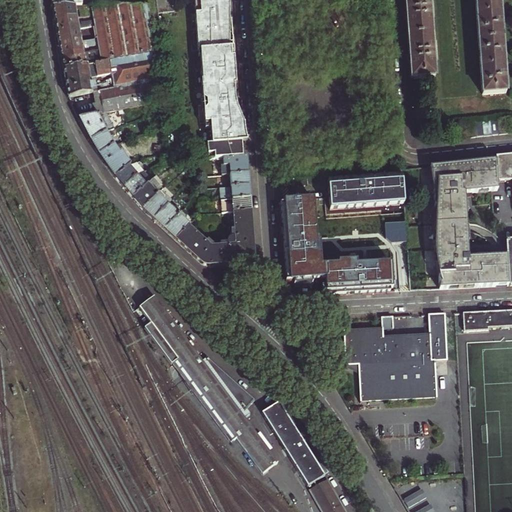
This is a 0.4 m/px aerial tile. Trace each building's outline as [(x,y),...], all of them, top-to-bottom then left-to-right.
[(144,0),(144,4),(148,4),(148,8),(150,25),(159,25),(156,0),(144,0)] [(222,159),(242,158),(241,143),(245,143),(243,115),(242,103),(241,84),(239,67),(238,52),(238,43),(234,0),(189,0),(200,146),(206,146),(207,161),(222,159)] [(428,0),(404,0),(406,14),(409,58),(411,80),(434,78),(428,0)] [(500,14),(498,0),(474,0),(482,96),(505,94),(504,70),(500,14)] [(123,5),(90,6),(91,12),(92,16),(93,21),(94,28),(96,40),(97,46),(98,51),(99,57),(100,63),(103,63),(106,76),(114,74),(115,78),(112,78),(114,89),(118,111),(158,103),(155,76),(150,25),(148,8),(148,4),(144,4),(123,5)] [(82,6),(52,8),(53,16),(55,24),(66,22),(65,20),(76,18),(75,12),(79,11),(79,14),(91,12),(90,6),(82,6)] [(56,35),(78,31),(94,28),(93,21),(81,24),(81,26),(77,26),(76,18),(65,20),(66,22),(55,24),(56,30),(56,35)] [(58,42),(59,47),(81,43),(78,31),(56,35),(58,42)] [(60,53),(61,59),(72,57),(72,56),(83,54),(81,47),(85,46),(85,48),(97,46),(96,40),(81,43),(59,47),(60,53)] [(72,57),(61,59),(62,65),(63,70),(100,63),(99,57),(87,59),(88,61),(84,62),(83,54),(72,56),(72,57)] [(103,63),(100,63),(63,70),(65,85),(68,98),(92,94),(90,79),(106,76),(103,63)] [(96,115),(104,114),(118,111),(114,89),(93,93),(96,105),(94,106),(94,109),(96,115)] [(86,133),(91,141),(104,133),(110,131),(113,130),(104,114),(96,115),(79,119),(86,133)] [(499,135),(498,120),(490,121),(492,136),(496,136),(499,135)] [(503,135),(507,134),(505,120),(498,120),(499,135),(503,135)] [(490,121),(483,122),(485,137),(488,136),(492,136),(490,121)] [(485,137),(483,122),(475,123),(477,138),(480,137),(485,137)] [(473,138),(477,138),(475,123),(467,124),(469,139),(473,138)] [(469,139),(467,124),(460,125),(462,140),(466,139),(469,139)] [(462,140),(460,125),(453,126),(454,141),(458,140),(462,140)] [(454,141),(453,126),(445,127),(447,141),(451,141),(454,141)] [(438,128),(440,142),(443,142),(447,141),(445,127),(438,128)] [(99,155),(113,146),(108,137),(112,135),(110,131),(104,133),(91,141),(96,150),(99,155)] [(120,156),(123,155),(121,152),(118,153),(113,146),(99,155),(104,163),(106,167),(120,156)] [(120,156),(106,167),(114,178),(127,167),(130,166),(123,155),(120,156)] [(511,155),(495,157),(495,161),(496,183),(511,181),(511,240),(506,241),(506,257),(508,286),(511,286),(511,155)] [(242,158),(222,159),(222,166),(220,166),(221,176),(230,175),(247,174),(247,168),(246,158),(242,158)] [(465,194),(491,192),(497,191),(496,183),(495,161),(430,168),(434,207),(433,207),(432,223),(431,240),(432,250),(433,260),(435,269),(437,279),(438,290),(508,286),(506,257),(469,259),(465,194)] [(416,166),(405,167),(406,181),(418,179),(416,166)] [(136,177),(127,167),(114,178),(120,184),(122,188),(136,177)] [(226,183),(226,188),(248,187),(248,182),(247,174),(230,175),(230,182),(226,183)] [(401,176),(327,182),(329,211),(403,205),(401,176)] [(145,187),(136,177),(122,188),(129,195),(132,199),(145,187)] [(145,187),(132,199),(138,206),(141,209),(158,193),(155,190),(152,191),(147,186),(145,187)] [(220,201),(221,201),(249,199),(249,193),(248,187),(226,188),(219,189),(220,201)] [(158,193),(141,209),(143,211),(149,217),(153,220),(166,205),(161,200),(163,198),(158,193)] [(232,213),(250,211),(250,206),(249,199),(221,201),(222,213),(232,213)] [(390,264),(356,266),(355,262),(337,263),(337,265),(320,266),(319,242),(316,242),(312,199),(283,201),(283,204),(279,204),(285,282),(324,280),(324,296),(389,292),(389,289),(392,289),(390,264)] [(166,205),(153,220),(159,225),(164,230),(179,212),(175,209),(173,211),(166,205)] [(227,241),(227,242),(227,247),(210,248),(187,227),(175,240),(185,249),(202,264),(203,265),(205,266),(207,266),(209,266),(254,262),(252,238),(250,211),(232,213),(234,238),(230,238),(229,239),(228,240),(227,241)] [(175,240),(187,227),(189,225),(182,220),(184,217),(179,212),(164,230),(170,236),(175,240)] [(406,243),(404,223),(386,225),(387,239),(392,244),(406,243)] [(256,436),(244,418),(250,414),(246,410),(254,401),(208,359),(206,361),(205,359),(202,362),(154,297),(139,308),(151,324),(144,329),(230,444),(236,440),(262,476),(278,464),(268,452),(256,436)] [(511,311),(462,314),(463,332),(488,331),(488,329),(511,327),(511,311)] [(444,315),(427,316),(428,336),(405,337),(381,338),(381,330),(342,332),(344,367),(357,366),(359,403),(399,401),(436,399),(434,362),(446,362),(444,315)] [(392,329),(392,318),(380,318),(381,330),(392,329)] [(324,477),(324,476),(328,473),(320,461),(316,463),(278,403),(261,414),(307,488),(324,477)] [(260,433),(256,436),(268,452),(272,449),(260,433)] [(320,511),(345,511),(328,480),(308,491),(320,511)] [(442,492),(461,491),(460,482),(442,483),(442,492)] [(420,491),(404,500),(409,508),(425,499),(420,491)] [(461,511),(461,501),(451,501),(451,511),(461,511)]
